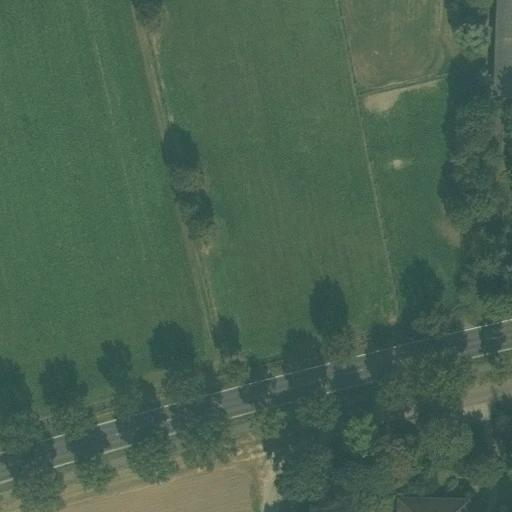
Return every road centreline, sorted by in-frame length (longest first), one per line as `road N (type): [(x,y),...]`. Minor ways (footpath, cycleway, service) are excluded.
road 1 (tertiary): [(511,336),(0,469)]
road 2 (unclassified): [(260,511),(278,465),(322,435),(511,389)]
